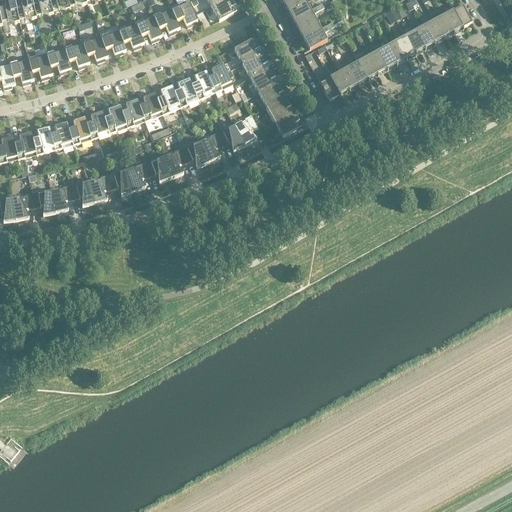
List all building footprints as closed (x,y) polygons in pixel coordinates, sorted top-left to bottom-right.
[(4,9),(0,10),(0,16),(1,24),(2,24),(7,23),(15,25),(19,24),(19,21),(18,21),(15,7),(16,7),(14,0),(6,0),(4,8),(4,9)] [(21,6),(16,7),(15,7),(18,21),(19,21),(24,19),(32,21),(36,20),(36,17),(35,17),(32,3),(31,0),(22,0),(21,5),(21,6)] [(38,2),(32,3),(35,17),(36,17),(41,15),(48,17),(49,17),(53,16),(52,12),(48,0),(37,0),(38,1),(37,1),(38,2)] [(48,0),(52,12),(58,11),(65,12),(66,12),(70,11),(69,8),(66,0),(48,0)] [(196,0),(190,3),(194,9),(199,6),(196,0)] [(206,0),(211,8),(225,1),(225,0),(224,0),(206,0)] [(232,0),(225,0),(225,1),(211,8),(219,23),(233,15),(230,10),(236,7),(232,0)] [(291,0),(281,5),(286,15),(306,4),(303,0),(291,0)] [(170,10),(171,13),(172,12),(177,24),(183,21),(187,30),(195,26),(194,24),(198,23),(188,2),(177,7),(170,10)] [(410,3),(406,5),(410,13),(414,10),(410,3)] [(310,12),(306,4),(286,15),(292,24),(311,14),(312,16),(318,13),(316,8),(310,12)] [(472,25),(460,4),(450,9),(452,13),(453,13),(463,32),(463,31),(462,30),(472,25)] [(397,9),(391,12),(397,23),(403,19),(397,9)] [(171,13),(170,10),(160,14),(153,17),(154,20),(159,32),(166,29),(170,38),(177,34),(177,32),(180,31),(177,24),(172,12),(171,13)] [(391,12),(385,16),(391,26),(397,23),(391,12)] [(202,13),(196,17),(199,22),(206,19),(202,13)] [(453,13),(452,13),(443,18),(453,37),(454,37),(453,35),(462,30),(463,32),(453,13)] [(311,14),(292,24),(297,34),(317,23),(312,16),(311,14)] [(453,37),(443,18),(434,23),(444,42),(443,40),(452,35),(453,37)] [(154,20),(144,24),(142,21),(135,24),(136,27),(137,27),(141,39),(142,39),(148,36),(152,45),(160,42),(159,40),(162,38),(159,32),(154,20)] [(207,22),(200,25),(204,31),(210,27),(207,22)] [(321,30),(317,23),(297,34),(302,43),(322,33),(323,35),(329,32),(326,27),(321,30)] [(444,42),(434,23),(424,28),(435,47),(434,45),(443,40),(444,42)] [(367,25),(362,27),(366,34),(370,31),(367,25)] [(137,27),(136,27),(126,31),(125,28),(118,31),(119,34),(123,46),(124,46),(130,43),(134,52),(142,49),(141,47),(144,46),(142,39),(141,39),(137,27)] [(435,47),(424,28),(415,34),(425,52),(424,50),(433,46),(434,47),(435,47)] [(119,34),(118,31),(107,35),(100,38),(101,41),(101,40),(105,53),(106,53),(112,50),(115,59),(124,56),(123,54),(126,53),(124,46),(123,46),(119,34)] [(322,33),(302,43),(307,53),(303,55),(304,55),(327,42),(323,35),(322,33)] [(425,52),(415,34),(405,39),(416,57),(415,56),(424,51),(425,52)] [(101,41),(100,38),(89,42),(89,41),(82,44),(83,47),(87,59),(94,56),(97,65),(105,63),(105,60),(108,59),(106,53),(105,53),(101,40),(101,41)] [(416,57),(405,39),(396,44),(406,63),(405,61),(414,56),(415,58),(416,57)] [(234,51),(242,66),(257,58),(256,58),(254,53),(259,50),(254,40),(234,51)] [(406,63),(396,44),(386,49),(397,68),(396,66),(405,61),(406,63)] [(83,47),(72,50),(71,47),(64,50),(65,53),(65,52),(69,65),(76,62),(79,71),(87,69),(86,67),(90,66),(87,59),(83,47)] [(324,49),(317,52),(319,57),(326,53),(324,49)] [(397,68),(386,49),(377,54),(387,73),(386,71),(395,66),(396,68),(397,68)] [(65,53),(64,50),(53,53),(46,55),(47,58),(50,70),(51,70),(57,68),(60,77),(68,75),(68,73),(71,71),(69,65),(65,52),(65,53)] [(387,73),(377,54),(367,59),(378,78),(377,76),(386,71),(387,73)] [(47,58),(46,55),(35,58),(28,60),(28,63),(29,63),(32,75),(39,73),(42,83),(50,80),(49,78),(53,77),(51,70),(50,70),(47,58)] [(262,55),(256,58),(257,58),(242,66),(250,81),(265,73),(264,72),(262,67),(267,64),(262,55)] [(378,78),(367,59),(358,65),(368,83),(367,82),(376,77),(377,78),(378,78)] [(9,65),(10,68),(13,80),(14,80),(20,78),(23,88),(31,85),(31,83),(34,82),(32,75),(29,63),(28,63),(18,66),(17,63),(9,65)] [(368,83),(358,65),(348,70),(359,89),(359,88),(358,87),(367,82),(368,84),(368,83)] [(215,78),(209,81),(215,95),(233,87),(223,66),(219,68),(218,66),(211,69),(215,78)] [(0,83),(2,83),(4,92),(12,90),(12,88),(15,87),(14,80),(13,80),(10,68),(0,70),(0,83)] [(270,69),(264,72),(265,73),(250,81),(258,95),(273,87),(272,87),(270,82),(275,79),(270,69)] [(359,89),(348,70),(339,75),(349,94),(349,92),(357,87),(358,89),(359,89)] [(198,86),(192,88),(198,103),(215,95),(209,81),(206,74),(203,75),(202,73),(194,77),(198,86)] [(339,75),(330,80),(329,80),(340,99),(339,97),(348,92),(349,94),(339,75)] [(328,76),(318,82),(329,103),(339,97),(339,99),(340,99),(329,80),(330,80),(328,76)] [(181,93),(175,95),(174,95),(180,110),(198,103),(192,88),(189,81),(186,83),(185,81),(177,84),(181,93)] [(278,84),(272,87),(273,87),(258,95),(266,110),(281,102),(280,102),(278,97),(283,94),(278,84)] [(163,100),(157,102),(163,117),(162,117),(163,117),(180,110),(174,95),(175,95),(172,88),(168,90),(168,88),(160,91),(163,100)] [(146,107),(140,109),(145,124),(162,117),(163,117),(157,102),(155,95),(151,97),(150,95),(142,98),(146,107)] [(286,99),(280,102),(281,102),(266,110),(274,124),(288,116),(286,111),(291,108),(286,99)] [(128,113),(122,115),(127,130),(145,124),(140,109),(137,102),(134,103),(133,101),(125,104),(128,113)] [(111,119),(105,121),(104,121),(108,133),(109,136),(127,130),(122,115),(120,108),(116,109),(116,107),(108,110),(111,119)] [(93,125),(87,127),(91,142),(98,140),(99,141),(109,138),(109,136),(108,133),(104,121),(105,121),(102,114),(99,115),(98,113),(90,116),(93,125)] [(294,113),(288,116),(274,124),(282,139),(297,131),(294,126),(299,123),(294,113)] [(246,123),(235,129),(245,149),(247,147),(256,142),(250,135),(258,131),(251,117),(245,121),(246,123)] [(75,130),(69,132),(73,147),(73,148),(91,142),(87,127),(85,120),(81,121),(81,119),(72,121),(75,130)] [(57,135),(51,137),(55,152),(55,153),(73,147),(69,132),(67,125),(63,126),(63,124),(55,126),(57,135)] [(39,140),(33,142),(36,154),(35,154),(36,157),(55,152),(51,137),(49,130),(46,131),(45,129),(37,131),(39,140)] [(245,149),(235,129),(223,135),(222,132),(216,135),(223,149),(231,145),(233,154),(242,150),(245,149)] [(21,145),(15,146),(18,162),(26,160),(25,157),(35,154),(36,154),(33,142),(31,135),(28,136),(27,133),(19,136),(21,145)] [(223,149),(216,135),(210,138),(211,141),(199,146),(208,166),(211,165),(220,160),(214,153),(223,149)] [(3,149),(0,149),(0,165),(18,162),(15,146),(13,139),(10,140),(9,138),(1,140),(3,149)] [(208,166),(199,146),(188,151),(187,149),(180,151),(186,165),(195,162),(196,171),(206,167),(208,166)] [(186,165),(180,151),(174,154),(175,156),(163,161),(171,182),(174,181),(183,177),(178,169),(186,165)] [(171,182),(163,161),(151,165),(150,163),(144,165),(149,180),(158,177),(159,186),(168,183),(171,182)] [(149,180),(144,165),(138,168),(138,170),(126,174),(133,195),(136,194),(145,191),(140,183),(149,180)] [(26,168),(20,170),(22,179),(28,178),(26,168)] [(133,195),(126,174),(114,178),(114,175),(107,177),(111,192),(120,189),(121,199),(130,196),(133,195)] [(111,192),(107,177),(100,179),(101,182),(89,185),(95,207),(98,206),(107,203),(102,195),(111,192)] [(95,207),(89,185),(77,189),(76,186),(69,188),(73,202),(82,200),(82,210),(92,208),(95,207)] [(73,202),(69,188),(63,189),(63,192),(51,194),(56,216),(59,216),(68,213),(64,205),(73,202)] [(56,216),(51,194),(38,197),(38,195),(31,196),(34,211),(43,209),(43,219),(53,217),(56,216)] [(34,211),(31,196),(25,197),(25,200),(13,202),(16,224),(19,223),(29,221),(25,213),(34,211)] [(13,224),(16,224),(13,202),(0,203),(0,216),(4,216),(3,225),(13,224)]
